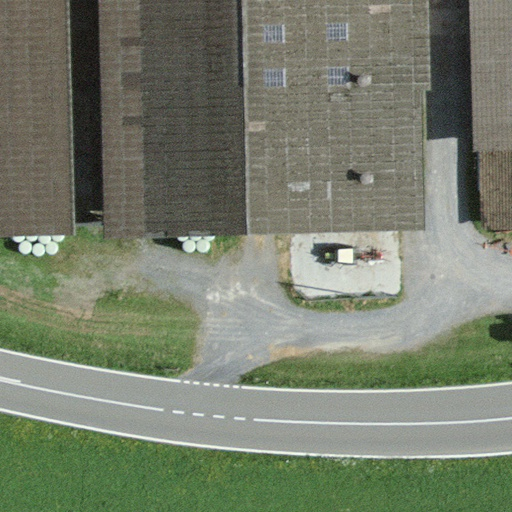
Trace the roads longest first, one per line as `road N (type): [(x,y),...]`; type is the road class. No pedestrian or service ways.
road 1 (primary): [(0,378),(148,407),(280,421),(511,417)]
road 2 (unknown): [(511,271),(463,258),(447,242),(437,206),(438,0)]
